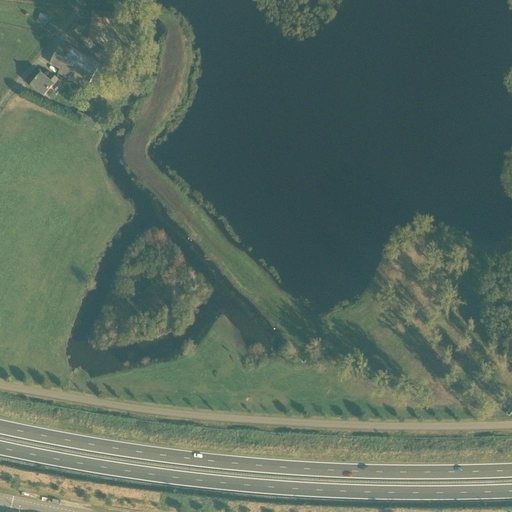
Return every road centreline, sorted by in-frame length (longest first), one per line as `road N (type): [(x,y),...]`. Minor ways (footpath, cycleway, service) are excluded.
road 1 (trunk): [(511,470),(295,469),(182,459),(0,427)]
road 2 (trunk): [(0,448),(249,486),(511,491)]
road 3 (unclassified): [(0,386),(279,417),(511,421)]
road 4 (unclassified): [(0,103),(76,3)]
